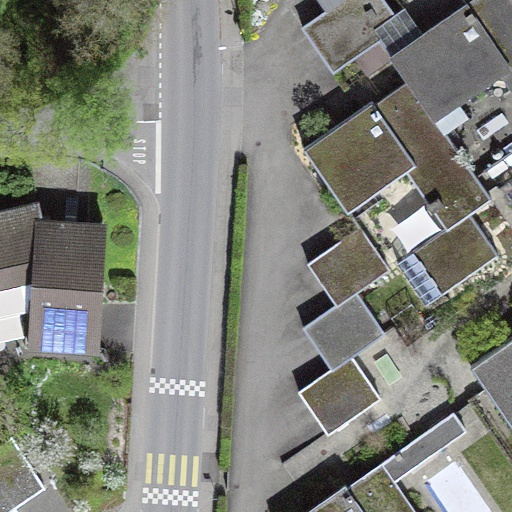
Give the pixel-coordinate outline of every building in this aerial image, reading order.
[(384,0),(339,0),(302,26),(332,70),(400,24),(384,0)] [(511,6),(508,0),(479,0),(385,62),(404,91),(431,132),(499,88),(511,108),(511,6)] [(481,207),(431,132),(404,91),(305,157),(346,218),(413,174),(449,228),(481,207)] [(36,202),(0,210),(0,299),(33,291),(29,345),(98,350),(103,223),(45,221),(36,202)] [(360,227),(307,263),(336,304),(355,291),(388,268),(360,227)] [(336,304),(303,327),(331,368),(351,355),(384,332),(355,291),(336,304)] [(511,351),(474,377),(511,432),(511,351)] [(331,368),(298,390),(327,432),(379,396),(351,355),(331,368)] [(453,413),(381,463),(392,479),(465,430),(453,413)] [(10,436),(0,442),(0,477),(18,504),(44,486),(10,436)] [(381,463),(309,511),(415,511),(392,479),(381,463)] [(0,511),(6,511),(18,504),(0,477),(0,511)]
